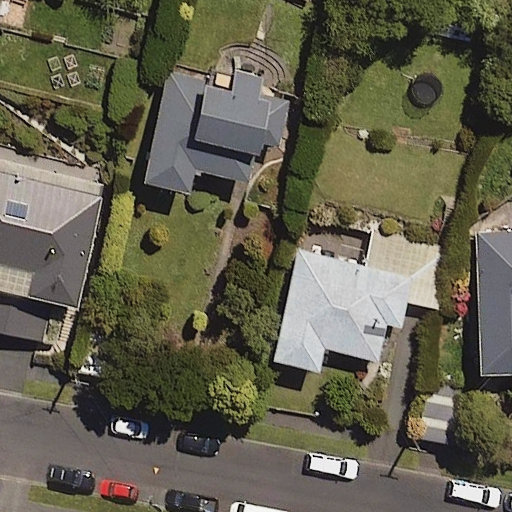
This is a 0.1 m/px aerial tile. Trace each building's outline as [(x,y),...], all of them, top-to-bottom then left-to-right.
[(293,98),(171,73),(148,185),(193,195),(198,173),(255,184),(263,142),(283,146),(293,98)] [(66,301),(81,304),(102,186),(0,167),(0,289),(0,332),(57,344),(66,301)] [(408,302),(440,309),(452,249),(372,233),(366,265),(298,251),(275,362),(322,372),(327,350),(380,361),(388,325),(402,328),(408,302)] [(511,235),(479,237),(487,378),(511,376),(511,235)] [(459,401),(425,400),(424,442),(457,443),(459,401)]
